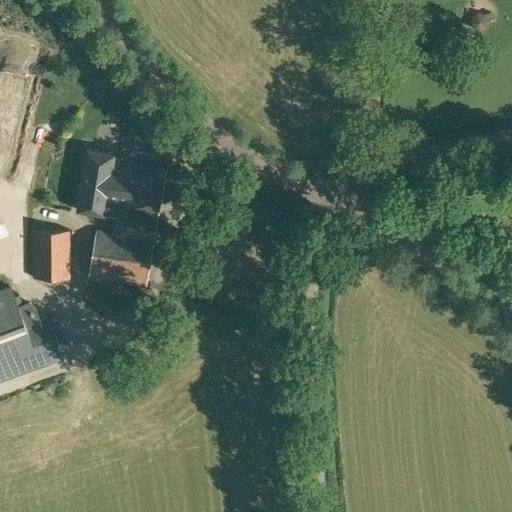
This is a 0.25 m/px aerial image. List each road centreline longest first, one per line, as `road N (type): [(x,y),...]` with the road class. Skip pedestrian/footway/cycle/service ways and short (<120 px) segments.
road 1 (residential): [(337,204),(232,150),(164,89),(95,0)]
road 2 (unclassified): [(321,511),(308,331),(311,275),(337,204)]
road 3 (unclassified): [(511,311),(337,204)]
road 4 (residential): [(350,171),(364,0)]
road 5 (residential): [(350,171),(511,139)]
